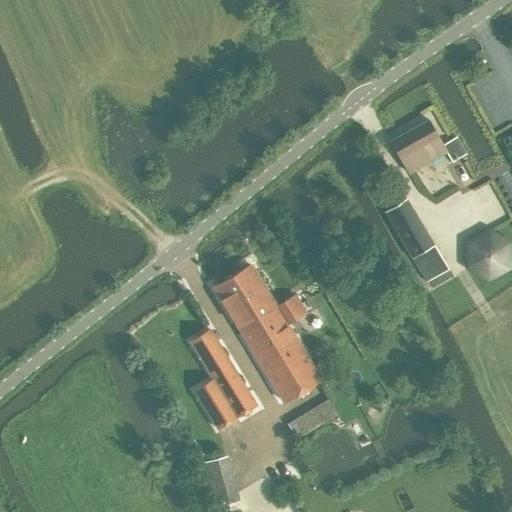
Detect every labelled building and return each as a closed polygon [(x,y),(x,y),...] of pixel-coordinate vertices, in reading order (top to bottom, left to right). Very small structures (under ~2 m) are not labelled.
[(442,146),(429,120),(391,142),(409,173),(446,152),(451,162),(467,154),(456,136),(442,146)] [(426,283),(449,269),(406,198),(385,212),(426,283)] [(487,279),(508,267),(509,242),(487,230),(466,243),(466,267),(487,279)] [(214,288),(284,403),(321,381),(286,325),(305,313),(295,296),(276,307),(250,266),(214,288)] [(209,330),(189,342),(212,380),(193,391),(217,430),(256,406),(209,330)] [(328,400),(287,425),(295,439),(337,414),(328,400)] [(236,502),(224,458),(205,463),(217,507),(236,502)]
